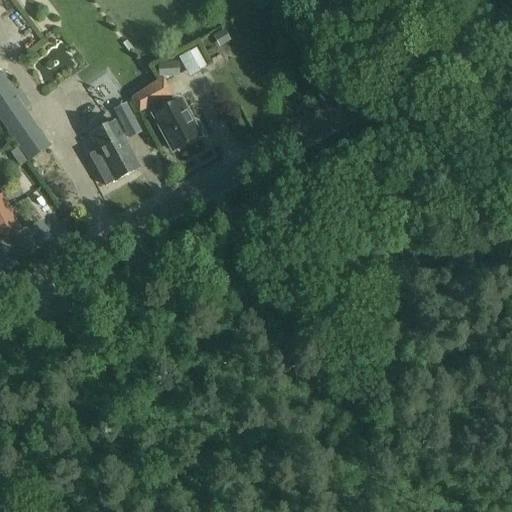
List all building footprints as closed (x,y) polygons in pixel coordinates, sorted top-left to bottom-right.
[(261,0),(242,0),(227,11),(239,26),(266,6),(261,0)] [(196,48),(189,52),(199,70),(206,66),(196,48)] [(158,77),(177,76),(176,63),(157,64),(158,77)] [(0,121),(30,162),(51,146),(0,77),(0,121)] [(152,87),(152,86),(132,100),(139,113),(160,102),(156,94),(152,87)] [(181,102),(154,116),(173,151),(200,137),(198,135),(201,133),(201,129),(198,122),(194,121),(191,122),(181,102)] [(124,132),(136,125),(129,111),(116,117),(124,132)] [(140,170),(123,138),(114,122),(90,136),(98,151),(89,156),(106,187),(115,183),(140,170)] [(11,153),(20,167),(26,162),(17,149),(11,153)] [(0,242),(22,232),(3,195),(0,196),(0,242)]
